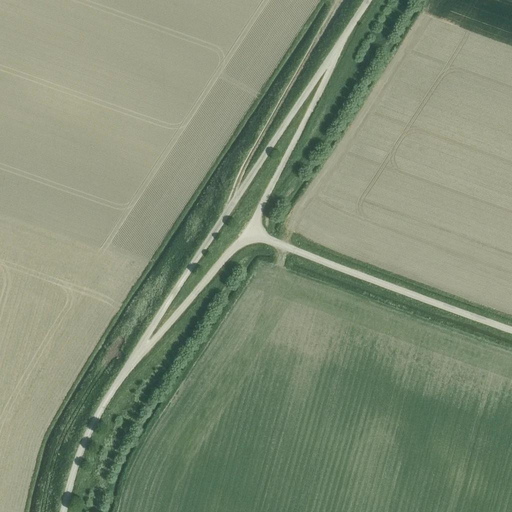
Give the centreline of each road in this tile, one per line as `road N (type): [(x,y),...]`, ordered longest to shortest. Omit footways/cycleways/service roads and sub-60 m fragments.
road 1 (unclassified): [(333,52),(137,349)]
road 2 (unclassified): [(511,328),(247,232)]
road 3 (unclassified): [(247,232),(333,52)]
road 4 (unclassified): [(62,511),(71,470),(137,349)]
road 5 (unclassified): [(137,349),(153,341),(247,232)]
